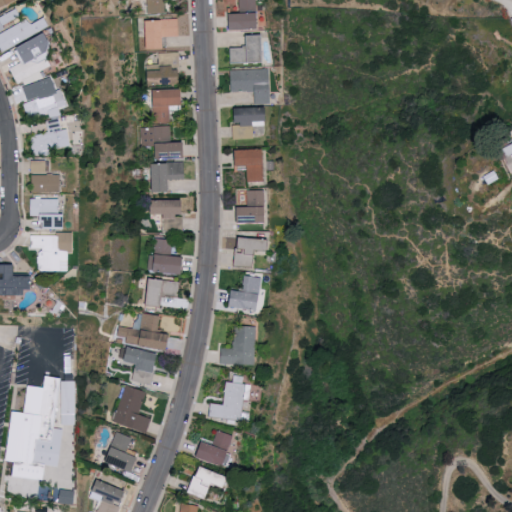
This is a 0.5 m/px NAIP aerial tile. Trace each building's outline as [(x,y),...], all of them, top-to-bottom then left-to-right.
[(167,13),(166,0),(148,0),(148,14),(167,13)] [(238,0),(239,11),(257,11),(256,0),(238,0)] [(0,28),(21,18),(16,8),(0,16),(0,28)] [(231,14),(232,30),(259,29),(258,13),(231,14)] [(29,24),(27,20),(0,31),(0,48),(49,28),(45,18),(29,24)] [(179,19),(147,20),(148,49),(165,48),(165,36),(180,36),(179,19)] [(51,66),(45,51),(53,48),(47,34),(14,48),(21,63),(10,68),(16,81),(51,66)] [(264,35),(246,35),(247,47),(230,48),(230,63),(264,62),(264,35)] [(147,85),(181,85),(182,69),(180,68),(181,52),(159,52),(159,64),(148,64),(147,85)] [(230,70),(231,91),(255,91),(255,104),(272,104),(271,69),(230,70)] [(170,122),(169,106),(184,105),(183,89),(154,90),(155,122),(170,122)] [(59,107),(66,105),(62,91),(23,100),(27,118),(49,113),(50,118),(61,115),(59,107)] [(268,107),(236,108),(237,124),(233,124),(234,139),(255,139),(255,122),(269,122),(268,107)] [(46,120),(48,134),(34,136),(36,151),(71,146),(68,129),(61,130),(60,118),(46,120)] [(186,142),(171,142),(171,126),(144,127),(145,133),(142,133),(142,146),(156,146),(156,159),(186,158),(186,142)] [(265,149),(237,150),(238,166),(247,166),(247,181),(265,181),(265,149)] [(151,163),(152,192),(170,192),(170,180),(186,179),(186,162),(151,163)] [(61,175),(32,174),(32,192),(61,193),(61,175)] [(239,224),(267,224),(267,190),(248,191),(248,207),(239,208),(239,224)] [(66,230),(66,214),(59,214),(59,199),(30,198),(30,216),(43,216),(43,229),(66,230)] [(185,215),(185,199),(150,200),(151,214),(162,214),(163,231),(184,231),(184,216),(185,215)] [(73,259),(74,234),(30,234),(30,247),(40,248),(40,271),(69,271),(69,258),(73,259)] [(270,252),(271,240),(239,237),(235,265),(253,267),(255,250),(270,252)] [(184,274),(186,257),(171,255),(172,240),(157,238),(156,255),(149,255),(147,271),(184,274)] [(0,294),(34,295),(34,277),(16,277),(16,265),(0,265),(0,271),(0,294)] [(233,291),(231,306),(258,311),(264,279),(245,275),(243,292),(233,291)] [(179,296),(181,283),(151,278),(148,305),(164,307),(165,294),(179,296)] [(159,333),(161,316),(137,312),(134,329),(119,326),(117,336),(127,338),(126,344),(169,351),(172,335),(159,333)] [(255,365),(256,326),(233,325),(232,348),(221,348),(221,364),(255,365)] [(132,380),(152,386),(160,355),(129,347),(125,361),(136,365),(132,380)] [(209,416),(243,420),(247,384),(242,383),(243,376),(233,375),(232,382),(225,381),(223,404),(210,403),(209,416)] [(60,378),(50,441),(35,438),(31,463),(43,465),(41,480),(12,475),(14,463),(5,462),(12,414),(24,415),(27,394),(41,396),(44,376),(60,378)] [(60,382),(75,382),(75,415),(61,415),(60,382)] [(147,432),(151,418),(140,415),(146,392),(124,386),(113,423),(147,432)] [(214,443),(203,439),(197,458),(225,466),(234,436),(218,430),(214,443)] [(105,462),(134,473),(140,458),(127,452),(133,438),(118,432),(105,462)] [(190,492),(206,499),(213,483),(226,488),(230,477),(200,466),(190,492)] [(90,498),(101,502),(97,511),(118,511),(121,505),(123,505),(128,491),(97,480),(90,498)]
